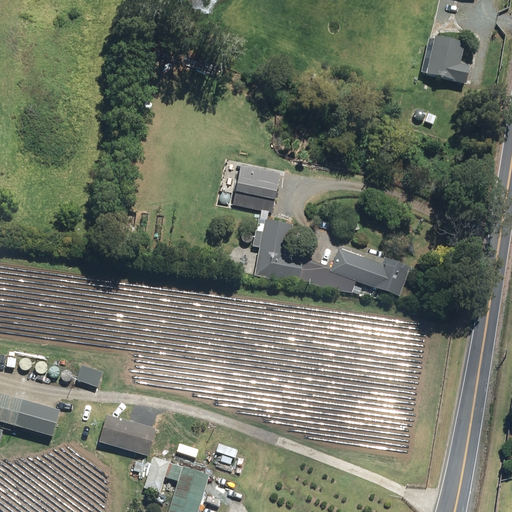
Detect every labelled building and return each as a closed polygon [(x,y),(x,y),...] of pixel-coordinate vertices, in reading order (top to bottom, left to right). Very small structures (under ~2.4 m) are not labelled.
[(439,0),(438,11),(449,12),(450,0),(439,0)] [(473,65),(462,63),(467,43),(437,35),(428,75),(468,84),(473,65)] [(453,90),(436,85),(434,96),(451,100),(453,90)] [(282,173),(242,164),(232,206),(274,215),(280,192),(282,173)] [(284,281),(284,280),(301,283),(306,257),(289,253),(295,225),(267,220),(256,276),(284,281)] [(340,248),(332,272),(402,296),(414,266),(386,257),(384,264),(340,248)] [(105,372),(84,365),(79,380),(99,388),(105,372)] [(62,411),(0,393),(0,421),(55,437),(62,411)] [(114,421),(115,445),(165,444),(165,420),(114,421)] [(232,464),(234,458),(224,455),(222,461),(232,464)] [(143,463),(137,461),(135,470),(141,472),(143,463)] [(171,462),(166,477),(180,481),(170,511),(199,511),(211,475),(171,462)]
